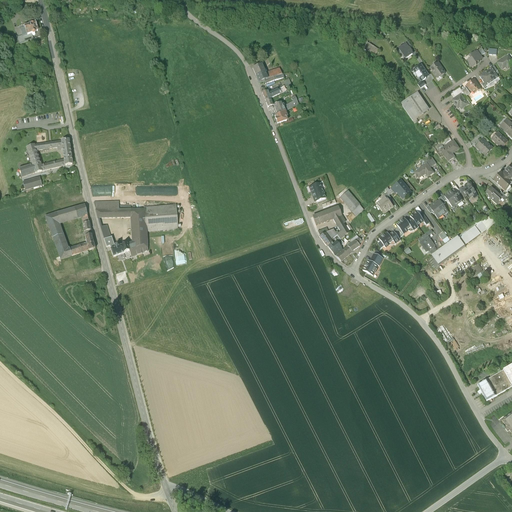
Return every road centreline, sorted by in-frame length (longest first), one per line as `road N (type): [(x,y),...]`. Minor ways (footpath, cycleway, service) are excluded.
road 1 (tertiary): [(40,0),(165,487)]
road 2 (unclassified): [(351,274),(319,244),(238,52),(177,0)]
road 3 (unclassified): [(507,457),(425,325),(351,274)]
road 4 (track): [(0,363),(132,492),(167,492)]
road 5 (residential): [(351,274),(378,228),(471,171)]
road 6 (residential): [(471,171),(433,101),(489,60)]
